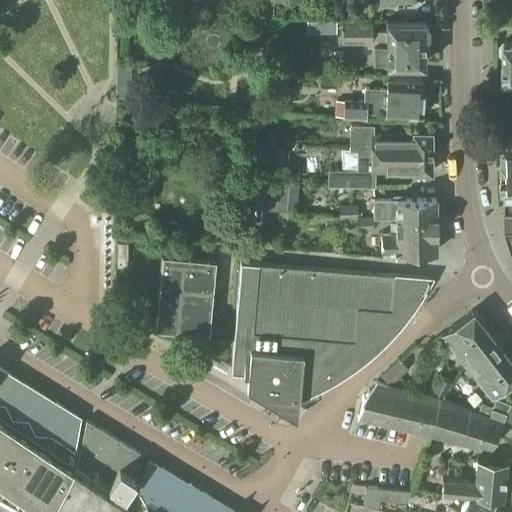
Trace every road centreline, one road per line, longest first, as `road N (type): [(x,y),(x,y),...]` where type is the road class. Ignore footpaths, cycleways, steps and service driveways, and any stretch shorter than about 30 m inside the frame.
road 1 (tertiary): [(461,0),(470,201),(490,275)]
road 2 (residential): [(490,275),(409,333),(300,448)]
